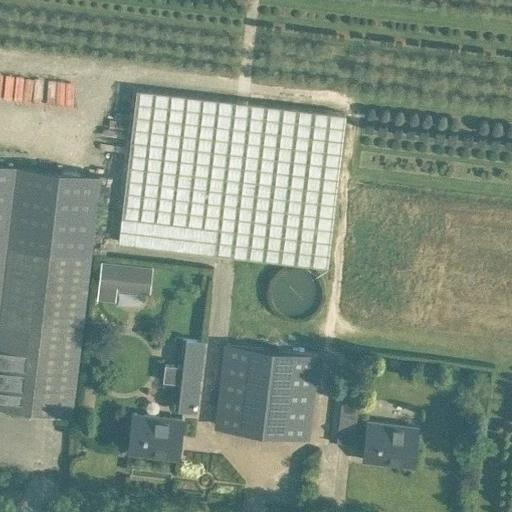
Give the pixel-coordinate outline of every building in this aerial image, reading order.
[(137,88),(118,241),(326,267),(345,114),(137,88)] [(0,404),(72,414),(101,172),(0,160),(0,404)] [(116,287),(149,291),(152,266),(103,260),(99,298),(115,299),(116,287)] [(182,382),(178,408),(196,410),(205,339),(187,337),(184,365),(166,363),(164,380),(182,382)] [(219,404),(216,423),(308,434),(311,415),(318,353),(280,349),(226,342),(219,404)] [(81,406),(95,407),(96,383),(82,382),(81,406)] [(329,440),(354,443),(361,386),(336,383),(329,440)] [(134,412),(131,431),(129,451),(178,456),(183,417),(134,412)] [(369,419),(366,438),(364,458),(413,464),(418,425),(369,419)]
